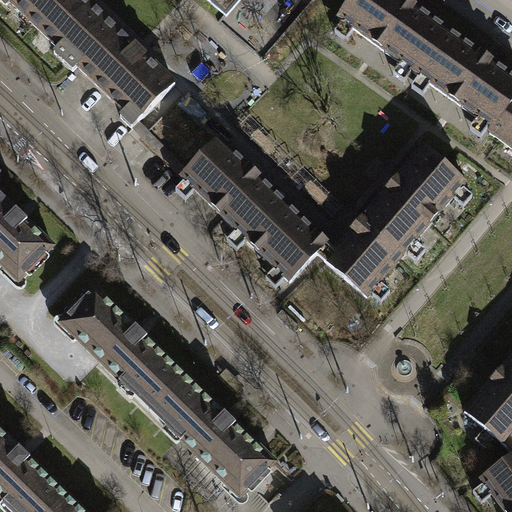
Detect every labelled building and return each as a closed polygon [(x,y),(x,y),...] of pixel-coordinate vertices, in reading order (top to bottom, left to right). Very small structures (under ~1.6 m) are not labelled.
[(53,53),(63,62),(107,18),(88,0),(2,0),(8,5),(12,2),(58,48),(53,53)] [(207,0),(226,16),(240,0),(207,0)] [(351,0),(337,19),(415,75),(448,29),(407,0),(351,0)] [(118,118),(130,130),(174,86),(107,18),(63,62),(72,72),(77,68),(123,114),(118,118)] [(415,75),(492,129),(511,101),(511,74),(448,29),(415,75)] [(511,101),(492,129),(490,134),(511,149),(511,101)] [(250,244),(287,205),(219,139),(181,178),(250,244)] [(465,184),(423,148),(361,221),(403,257),(465,184)] [(0,265),(18,283),(53,247),(0,194),(0,265)] [(324,263),(335,251),(287,205),(250,244),(290,282),(316,255),(324,263)] [(403,257),(361,221),(335,251),(324,263),(366,299),(403,257)] [(61,325),(150,412),(184,376),(96,288),(61,325)] [(505,446),(511,456),(511,455),(511,357),(464,413),(505,446)] [(150,412),(240,501),(275,463),(184,376),(150,412)] [(0,501),(11,511),(51,511),(67,497),(0,432),(0,501)] [(511,511),(511,455),(511,456),(481,479),(505,511),(511,511)] [(51,511),(82,511),(67,497),(51,511)]
